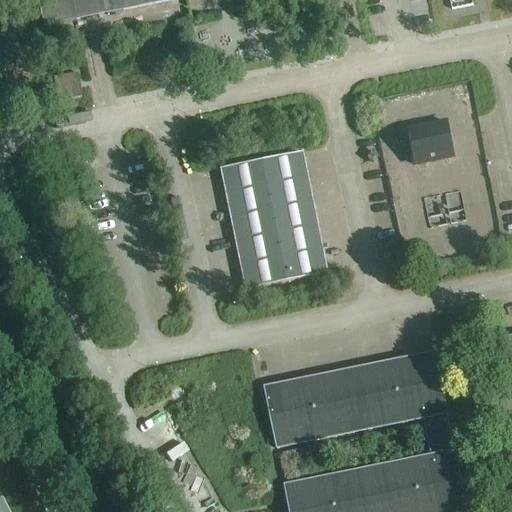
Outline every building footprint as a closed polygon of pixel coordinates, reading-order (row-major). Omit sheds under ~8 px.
[(36,0),(43,29),(183,0),(36,0)] [(451,0),(453,12),(475,8),(473,0),(451,0)] [(455,160),(448,126),(407,134),(414,168),(455,160)] [(220,171),(245,292),(326,276),(301,155),(220,171)] [(278,451),(278,450),(423,421),(431,460),(286,490),(286,489),(285,489),(289,511),(466,511),(455,454),(454,455),(447,417),(435,356),(265,391),(277,451),(278,451)]
